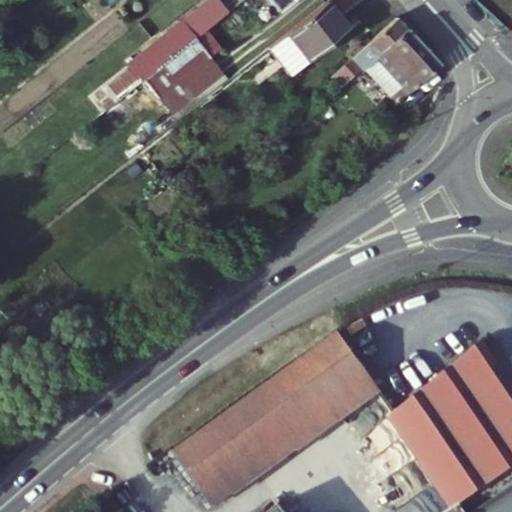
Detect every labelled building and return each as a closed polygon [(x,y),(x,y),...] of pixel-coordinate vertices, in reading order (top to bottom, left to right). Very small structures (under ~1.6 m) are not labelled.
[(225,16),(210,0),(128,67),(141,83),(193,41),(225,16)] [(294,0),(269,0),(279,12),(294,0)] [(350,32),(327,3),(269,48),(292,77),(350,32)] [(407,27),(397,16),(354,55),(363,66),(379,52),(407,27)] [(383,117),(443,67),(407,27),(379,52),(406,83),(394,94),(376,109),(383,117)] [(223,78),(193,41),(141,83),(117,102),(134,124),(158,105),(169,120),(223,78)] [(406,83),(379,52),(363,66),(369,73),(373,70),(394,94),(406,83)] [(369,73),(363,66),(348,79),(355,85),(369,73)] [(223,78),(169,120),(172,124),(226,81),(223,78)] [(387,390),(342,330),(180,450),(226,510),(387,390)] [(511,511),(511,471),(465,503),(471,511),(511,511)] [(471,511),(465,503),(459,508),(452,511),(471,511)]
